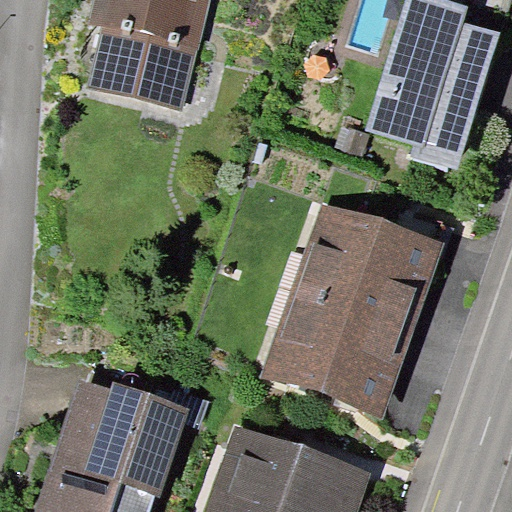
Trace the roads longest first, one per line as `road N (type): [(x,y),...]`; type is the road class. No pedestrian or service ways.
road 1 (residential): [(0,407),(13,141),(34,0)]
road 2 (tertiary): [(511,368),(460,511)]
